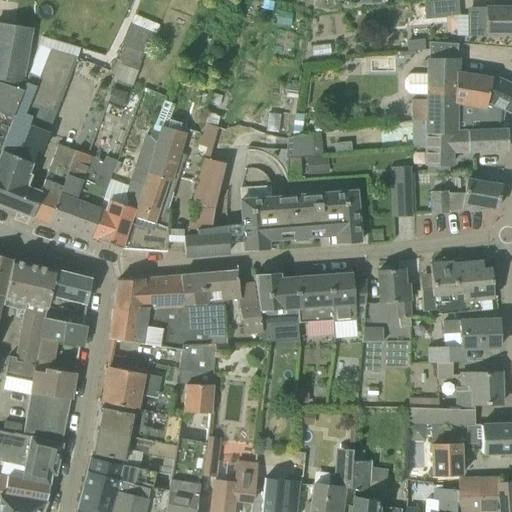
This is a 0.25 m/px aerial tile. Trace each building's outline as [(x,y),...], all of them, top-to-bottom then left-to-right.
[(359,0),(360,9),(380,8),(379,0),(359,0)] [(459,16),(457,0),(448,0),(425,3),(426,19),(459,16)] [(511,8),(471,8),(471,19),(468,19),(468,37),(501,37),(501,35),(511,34),(511,8)] [(0,81),(20,87),(30,30),(0,23),(0,81)] [(37,196),(39,193),(26,188),(31,175),(27,174),(34,153),(39,155),(76,58),(49,50),(39,46),(28,73),(21,91),(11,119),(1,151),(0,152),(0,204),(30,217),(37,196)] [(408,95),(427,95),(427,96),(456,98),(456,103),(484,108),(491,80),(456,74),(457,61),(428,60),(428,75),(409,74),(402,80),(402,89),(408,95)] [(412,147),(426,147),(426,134),(454,135),(455,134),(499,131),(503,110),(511,114),(511,85),(492,77),(491,80),(484,108),(456,103),(456,98),(427,96),(427,100),(411,101),(413,123),(412,123),(391,125),(393,149),(412,147)] [(0,83),(0,114),(11,119),(21,91),(0,83)] [(0,152),(1,151),(11,119),(0,114),(0,152)] [(204,124),(198,146),(211,150),(217,128),(204,124)] [(156,145),(154,151),(121,250),(165,253),(169,210),(165,209),(183,155),(178,153),(183,133),(154,125),(149,137),(156,145)] [(454,135),(426,134),(426,147),(426,167),(449,167),(450,152),(506,150),(506,131),(499,131),(455,134),(454,135)] [(285,159),(288,158),(299,158),(312,157),(311,135),(287,137),(285,159)] [(98,211),(88,238),(121,250),(154,151),(156,145),(149,137),(146,136),(126,196),(129,201),(127,207),(108,201),(104,212),(98,211)] [(57,145),(39,193),(37,196),(30,217),(49,224),(75,153),(68,150),(68,149),(57,145)] [(49,224),(88,238),(98,211),(116,162),(104,158),(103,162),(87,156),(87,157),(75,153),(49,224)] [(300,178),(299,158),(288,158),(289,178),(300,178)] [(217,191),(224,164),(204,159),(193,204),(188,237),(196,236),(196,231),(211,229),(212,216),(213,208),(217,191)] [(395,180),(396,217),(411,216),(410,179),(395,180)] [(430,192),(431,199),(432,215),(448,214),(448,212),(461,209),(476,212),(477,207),(495,210),(500,186),(466,180),(464,195),(447,195),(447,192),(430,192)] [(359,243),(358,228),(355,192),(239,201),(241,225),(226,226),(226,227),(227,244),(243,243),(243,252),(274,250),(274,240),(294,239),(294,242),(307,241),(307,238),(328,236),(328,246),(359,243)] [(226,227),(211,229),(196,231),(196,236),(188,237),(183,237),(184,257),(228,253),(227,244),(226,227)] [(0,295),(3,296),(10,260),(0,256),(0,295)] [(44,318),(45,315),(49,296),(54,270),(14,261),(5,307),(25,311),(15,366),(34,369),(36,360),(40,341),(44,318)] [(454,294),(451,262),(429,265),(431,290),(421,291),(422,313),(434,312),(433,304),(446,303),(434,304),(433,296),(454,294)] [(454,294),(462,294),(482,270),(481,262),(452,264),(452,262),(451,262),(454,294)] [(451,314),(479,311),(478,300),(493,299),(490,269),(482,270),(462,294),(463,301),(450,302),(451,314)] [(89,279),(54,270),(49,296),(84,303),(89,279)] [(404,286),(402,270),(377,272),(379,304),(397,302),(399,328),(409,327),(408,302),(409,301),(408,286),(404,286)] [(180,276),(179,276),(182,305),(206,303),(221,302),(221,300),(240,299),(235,271),(180,276)] [(297,324),(296,309),(297,309),(295,284),(284,284),(283,280),(285,280),(285,279),(279,279),(279,273),(253,275),(257,301),(258,312),(261,327),(297,324)] [(351,274),(329,276),(332,321),(355,320),(354,306),(364,305),(365,282),(352,283),(351,274)] [(179,276),(157,278),(159,307),(182,307),(182,305),(179,276)] [(307,283),(295,284),(297,309),(296,309),(297,324),(332,321),(329,276),(306,277),(306,279),(307,279),(307,283)] [(182,307),(159,307),(157,278),(156,278),(117,281),(112,309),(108,339),(182,350),(183,346),(215,346),(226,345),(223,305),(206,306),(206,303),(182,305),(182,307)] [(257,301),(239,303),(243,335),(261,332),(261,327),(258,312),(257,301)] [(450,302),(446,303),(433,304),(434,312),(434,316),(451,314),(450,302)] [(40,341),(54,343),(81,347),(84,326),(44,318),(40,341)] [(465,349),(499,348),(498,320),(442,322),(443,334),(459,334),(459,347),(426,349),(427,364),(435,364),(451,363),(466,363),(465,349)] [(381,329),(362,329),(362,344),(381,343),(381,329)] [(54,343),(40,341),(36,360),(52,363),(54,343)] [(214,373),(215,347),(215,346),(183,346),(182,350),(179,370),(194,373),(214,373)] [(227,347),(215,347),(215,357),(226,358),(227,347)] [(451,363),(435,364),(436,378),(452,377),(451,363)] [(100,403),(134,410),(136,410),(140,392),(154,395),(158,378),(107,368),(100,403)] [(74,374),(46,369),(44,369),(43,373),(33,371),(30,393),(69,400),(74,374)] [(457,388),(457,411),(448,411),(409,409),(408,424),(430,425),(442,425),(448,426),(465,426),(474,426),(473,405),(501,404),(500,374),(460,375),(460,388),(457,388)] [(212,385),(185,385),(183,412),(210,414),(212,385)] [(61,444),(69,400),(30,393),(23,436),(29,437),(30,437),(61,444)] [(95,431),(146,441),(175,447),(179,425),(180,420),(167,417),(164,432),(145,427),(147,412),(136,410),(134,410),(133,415),(99,408),(95,431)] [(167,495),(163,511),(194,511),(208,430),(179,425),(175,447),(172,460),(167,495)] [(431,435),(442,434),(442,425),(430,425),(431,435)] [(511,435),(511,425),(480,426),(474,426),(465,426),(466,446),(480,446),(481,454),(511,453),(511,435)] [(175,447),(146,441),(95,431),(90,454),(123,461),(125,451),(172,460),(175,447)] [(0,491),(0,492),(0,493),(1,494),(44,502),(47,486),(19,480),(29,437),(23,436),(22,438),(0,433),(0,491)] [(442,434),(431,435),(431,445),(430,445),(430,446),(431,446),(432,476),(431,476),(431,477),(460,476),(460,475),(459,445),(459,444),(442,445),(442,434)] [(207,436),(201,476),(213,478),(219,438),(207,436)] [(29,437),(19,480),(47,486),(49,474),(53,474),(61,444),(30,437),(29,437)] [(121,466),(89,458),(75,511),(76,511),(108,511),(114,491),(115,491),(129,496),(131,486),(149,490),(154,472),(121,465),(121,466)] [(401,511),(402,511),(370,507),(373,463),(355,461),(354,475),(354,489),(353,491),(356,491),(353,511),(401,511)] [(213,481),(209,511),(231,511),(232,501),(251,503),(256,466),(236,464),(234,484),(213,481)] [(129,496),(115,491),(114,491),(108,511),(163,511),(167,495),(166,494),(170,475),(154,472),(149,490),(131,486),(129,496)] [(342,511),(345,489),(354,489),(354,475),(337,474),(337,477),(331,476),(330,486),(315,484),(313,503),(308,503),(306,511),(342,511)] [(460,491),(460,497),(459,511),(511,511),(511,481),(500,482),(501,496),(461,497),(461,491),(460,491)] [(459,511),(460,497),(460,491),(437,490),(436,501),(441,501),(440,511),(459,511)] [(0,497),(0,511),(39,511),(44,502),(1,494),(0,497)]
